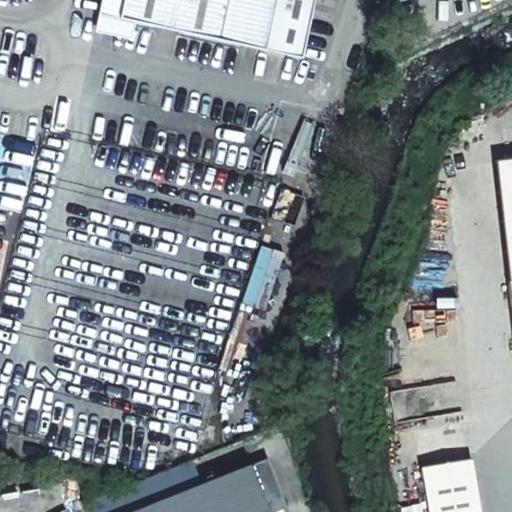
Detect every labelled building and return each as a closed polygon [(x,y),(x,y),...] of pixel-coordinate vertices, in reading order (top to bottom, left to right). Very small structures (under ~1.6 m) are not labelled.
[(97,16),(118,21),(119,15),(109,13),(102,1),(100,0),(97,16)] [(119,15),(118,21),(133,24),(299,61),(312,0),(100,0),(102,1),(109,13),(119,15)] [(508,284),(511,283),(511,162),(494,164),(508,284)] [(417,465),(424,511),(476,511),(467,458),(417,465)] [(193,460),(89,501),(93,511),(136,511),(203,486),(193,460)] [(203,486),(136,511),(280,511),(287,509),(269,460),(203,486)]
